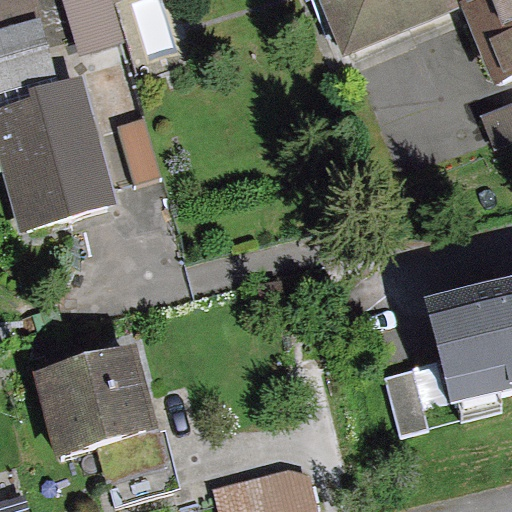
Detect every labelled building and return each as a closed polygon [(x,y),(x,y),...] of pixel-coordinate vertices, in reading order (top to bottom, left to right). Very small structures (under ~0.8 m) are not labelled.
[(0,97),(57,83),(35,0),(8,0),(0,2),(0,97)] [(62,0),(80,61),(125,49),(111,0),(62,0)] [(496,94),(511,86),(511,0),(314,0),(343,67),(463,16),(496,94)] [(0,164),(20,240),(118,215),(84,86),(28,100),(30,111),(0,118),(0,164)] [(146,123),(118,131),(135,189),(163,181),(146,123)] [(511,295),(424,318),(451,425),(511,410),(511,406),(511,404),(511,403),(511,295)] [(32,384),(56,469),(99,457),(113,511),(118,511),(183,494),(166,435),(159,437),(136,355),(32,384)] [(415,374),(384,382),(400,441),(431,433),(415,374)] [(290,473),(214,494),(218,511),(317,511),(311,481),(290,473)] [(0,496),(0,511),(23,511),(17,492),(0,496)]
